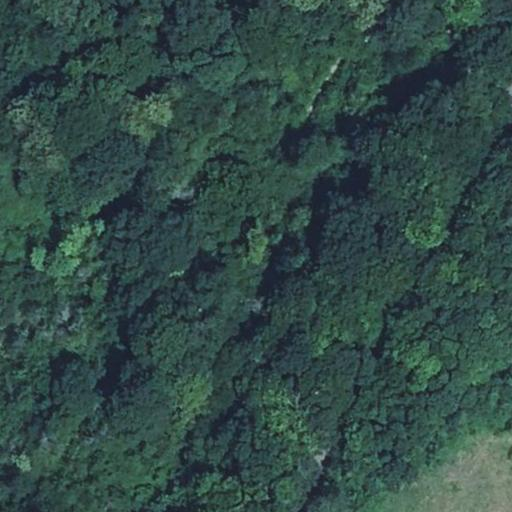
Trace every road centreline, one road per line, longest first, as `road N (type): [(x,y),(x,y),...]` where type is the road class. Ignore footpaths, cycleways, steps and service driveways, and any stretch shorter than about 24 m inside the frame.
road 1 (track): [(392,0),(342,54),(276,155),(80,226),(0,332)]
road 2 (unclassified): [(511,103),(281,511)]
